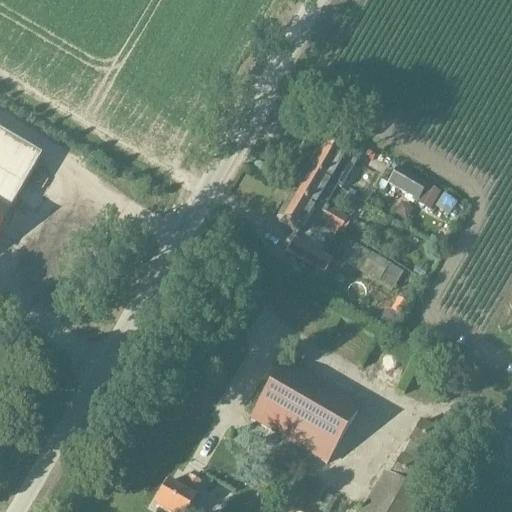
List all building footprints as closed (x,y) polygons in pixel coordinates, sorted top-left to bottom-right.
[(0,224),(38,160),(0,137),(0,224)] [(321,144),(305,170),(327,183),(336,188),(337,186),(341,188),(355,163),(321,144)] [(386,185),(416,202),(418,200),(427,205),(433,194),(425,189),(427,186),(396,168),(386,185)] [(305,170),(290,196),(312,208),(313,206),(325,213),(328,207),(325,206),(336,188),(327,183),(305,170)] [(296,235),(312,208),(290,196),(275,222),(296,235)] [(329,227),(337,213),(328,207),(325,213),(320,221),(329,227)] [(337,213),(329,227),(338,233),(347,219),(337,213)] [(293,241),(285,254),(313,271),(319,261),(308,255),(311,251),(293,241)] [(341,259),(376,277),(385,259),(350,241),(341,259)] [(390,292),(378,319),(394,326),(406,298),(390,292)] [(283,363),(249,420),(325,465),(359,407),(283,363)] [(419,495),(450,441),(419,423),(388,477),(382,474),(360,511),(416,511),(424,498),(419,495)] [(326,467),(320,478),(342,490),(348,480),(326,467)] [(191,497),(199,483),(188,477),(180,491),(166,483),(151,508),(158,511),(186,511),(194,499),(191,497)]
